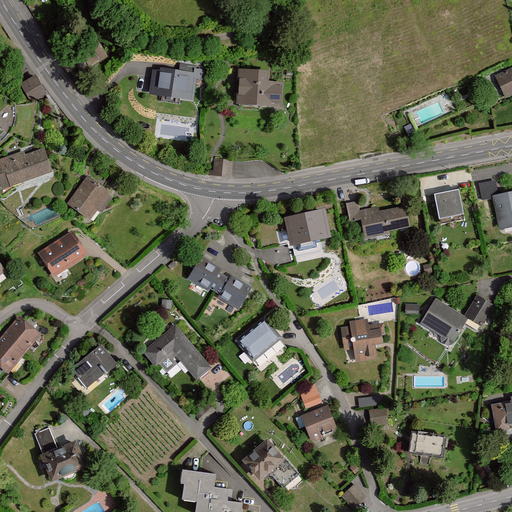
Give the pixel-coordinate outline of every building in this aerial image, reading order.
[(94,37),(72,54),(87,72),(108,55),(94,37)] [(202,74),(151,70),(148,99),(199,104),(202,74)] [(511,70),(495,78),(507,104),(511,101),(511,70)] [(238,76),(238,114),(284,114),(284,90),(270,90),(270,76),(238,76)] [(26,155),(0,163),(0,190),(2,198),(55,181),(47,155),(27,161),(26,155)] [(214,176),(233,177),(234,159),(215,158),(214,176)] [(89,183),(67,210),(90,228),(112,201),(89,183)] [(493,203),(499,235),(511,232),(511,194),(497,198),(494,184),(477,187),(480,205),(493,203)] [(460,192),(433,198),(439,226),(466,220),(460,192)] [(346,208),(350,228),(362,225),(366,243),(412,232),(407,211),(380,217),(379,211),(359,216),(357,206),(346,208)] [(325,216),(286,226),(293,254),(332,244),(325,216)] [(72,236),(37,257),(54,283),(88,262),(72,236)] [(210,294),(214,296),(225,280),(220,277),(222,273),(201,260),(187,282),(208,296),(210,294)] [(218,303),(239,316),(253,293),(231,280),(229,283),(225,280),(214,296),(220,300),(218,303)] [(483,328),(496,304),(477,294),(465,318),(483,328)] [(434,302),(419,327),(447,343),(443,350),(450,354),(468,323),(434,302)] [(19,316),(0,340),(0,368),(10,376),(42,334),(19,316)] [(353,352),(354,366),(377,363),(376,351),(385,350),(382,328),(366,329),(365,323),(348,325),(349,331),(340,332),(343,353),(353,352)] [(241,347),(257,365),(281,346),(265,327),(241,347)] [(142,357),(156,373),(161,369),(169,378),(178,370),(173,364),(177,361),(199,387),(214,375),(176,329),(142,357)] [(70,374),(87,394),(117,370),(101,350),(70,374)] [(307,408),(324,402),(317,384),(300,390),(307,408)] [(490,408),(497,438),(511,435),(511,432),(511,431),(511,399),(510,399),(511,403),(490,408)] [(357,402),(358,411),(380,409),(379,400),(357,402)] [(301,419),(310,444),(337,435),(328,410),(301,419)] [(387,412),(368,414),(369,432),(388,430),(387,412)] [(410,459),(444,464),(447,443),(413,439),(410,459)] [(242,467),(262,489),(288,465),(268,443),(242,467)] [(78,447),(39,460),(52,489),(89,475),(78,447)] [(186,492),(184,508),(200,510),(199,511),(244,511),(245,510),(231,509),(233,497),(217,495),(219,481),(184,477),(183,491),(186,492)] [(344,495),(357,507),(368,495),(355,483),(344,495)]
